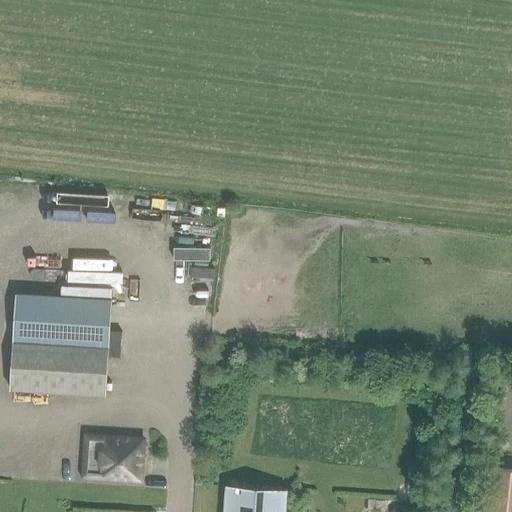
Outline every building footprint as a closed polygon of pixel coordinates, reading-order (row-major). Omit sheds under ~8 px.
[(124,273),(126,252),(75,246),(72,267),(124,273)] [(192,285),(217,283),(215,259),(190,261),(192,285)] [(106,396),(109,347),(112,300),(16,293),(10,389),(106,396)] [(113,323),(111,349),(122,349),(123,324),(113,323)] [(140,480),(143,440),(103,437),(100,477),(140,480)] [(511,511),(511,457),(493,456),(489,511),(511,511)] [(223,511),(285,511),(287,490),(226,486),(223,511)] [(410,511),(401,501),(388,511),(410,511)]
